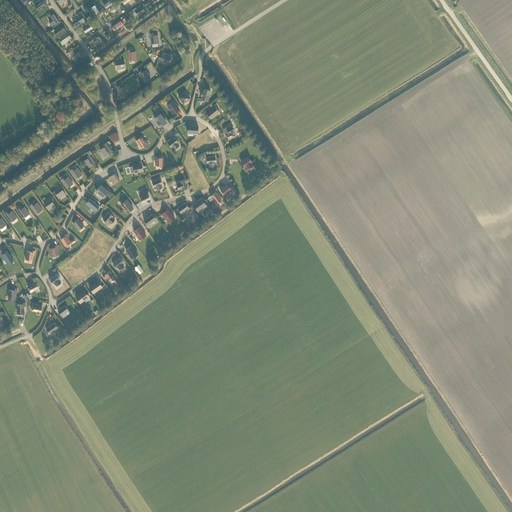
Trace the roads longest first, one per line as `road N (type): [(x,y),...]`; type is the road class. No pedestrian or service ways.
road 1 (residential): [(190,117),(216,136),(221,177),(204,191),(139,210),(101,267),(50,302)]
road 2 (residential): [(126,159),(106,80),(51,0)]
road 3 (track): [(41,360),(134,511)]
road 4 (residential): [(190,117),(203,52),(283,0)]
road 5 (unclassified): [(511,99),(441,0)]
road 6 (residential): [(44,244),(85,189),(126,159)]
